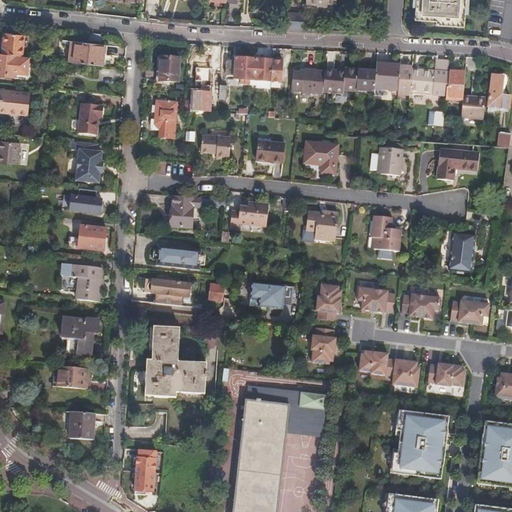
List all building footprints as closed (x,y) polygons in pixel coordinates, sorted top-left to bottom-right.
[(435,26),(466,28),(467,0),(415,0),(414,21),(435,23),(435,26)] [(289,14),(288,28),(303,29),(304,15),(289,14)] [(0,45),(0,53),(19,56),(22,35),(2,33),(0,45)] [(73,62),(102,66),(105,45),(75,41),(73,62)] [(0,62),(18,65),(19,56),(0,53),(0,62)] [(226,84),(284,89),(287,58),(227,55),(226,84)] [(160,81),(179,82),(181,58),(162,57),(160,81)] [(412,70),(411,92),(410,93),(446,96),(448,73),(446,73),(447,60),(436,59),(435,72),(412,70)] [(18,65),(0,62),(0,76),(16,78),(17,70),(18,65)] [(377,63),(376,71),(374,89),(398,91),(400,65),(377,63)] [(412,65),(400,65),(398,91),(411,92),(412,70),(412,65)] [(325,70),(325,72),(323,91),(344,93),(344,90),(357,91),(358,70),(345,68),(345,72),(325,70)] [(304,73),(298,73),(297,92),(302,92),(323,94),(323,91),(325,72),(305,70),(304,73)] [(376,71),(358,70),(357,91),(374,92),(374,89),(376,71)] [(465,72),(448,71),(448,73),(446,96),(446,99),(463,100),(463,97),(465,72)] [(488,107),(509,109),(510,97),(501,96),(503,77),(492,76),(488,107)] [(0,112),(28,116),(31,94),(5,91),(3,100),(0,99),(0,112)] [(194,110),(194,111),(197,111),(211,112),(212,94),(195,92),(194,110)] [(463,100),(462,118),(483,120),(485,99),(463,97),(463,100)] [(159,129),(176,130),(178,103),(160,102),(159,129)] [(79,134),(97,136),(99,118),(102,118),(104,106),(82,104),(79,134)] [(436,114),(435,128),(443,129),(445,115),(436,114)] [(215,159),(229,160),(230,138),(204,136),(203,154),(216,154),(215,159)] [(0,163),(17,166),(20,144),(0,141),(0,163)] [(98,152),(99,144),(74,141),(73,150),(81,151),(78,181),(101,184),(102,174),(103,174),(105,163),(103,163),(104,153),(98,152)] [(256,161),(283,164),(285,144),(258,141),(256,161)] [(322,173),(334,175),(337,146),(307,142),(304,164),(322,165),(322,173)] [(377,174),(400,176),(403,149),(380,147),(377,174)] [(436,180),(452,182),(454,169),(476,172),(478,154),(439,150),(436,180)] [(41,183),(41,176),(29,175),(29,182),(41,183)] [(96,198),(97,191),(80,189),(79,197),(72,196),(70,211),(101,214),(102,211),(104,209),(104,205),(102,202),(103,199),(96,198)] [(217,207),(218,200),(174,196),(172,227),(193,229),(193,222),(197,222),(198,220),(193,219),(195,208),(211,206),(217,207)] [(230,228),(238,229),(238,225),(266,228),(268,206),(247,204),(246,208),(240,207),(239,213),(232,213),(230,228)] [(314,240),(335,242),(338,214),(327,213),(327,215),(308,213),(306,232),(315,233),(314,240)] [(371,238),(372,238),(375,238),(374,249),(399,252),(402,231),(391,230),(393,218),(374,216),(371,238)] [(79,249),(105,251),(107,229),(81,226),(79,249)] [(453,234),(448,270),(470,273),(475,236),(453,234)] [(78,300),(100,302),(102,269),(71,266),(70,278),(79,279),(78,300)] [(158,294),(176,296),(177,280),(159,278),(158,294)] [(317,320),(336,322),(337,314),(339,314),(342,291),(339,291),(339,288),(322,285),(320,297),(318,297),(316,312),(318,312),(317,320)] [(209,300),(223,302),(225,289),(211,287),(209,300)] [(388,292),(360,288),(358,301),(363,302),(361,311),(385,314),(386,312),(393,313),(396,295),(388,294),(388,292)] [(182,297),(176,296),(158,294),(157,307),(180,309),(182,297)] [(440,299),(423,296),(412,295),(412,297),(404,296),(401,314),(409,315),(409,317),(419,318),(433,320),(434,311),(438,311),(439,311),(440,299)] [(453,302),(450,320),(458,321),(458,323),(482,326),(483,317),(488,317),(489,305),(461,301),(461,303),(453,302)] [(66,357),(93,359),(96,321),(65,319),(63,339),(68,340),(66,357)] [(144,396),(175,398),(176,393),(204,395),(205,379),(208,379),(208,374),(205,374),(206,364),(177,362),(179,329),(154,327),(152,361),(146,361),(144,396)] [(334,338),(335,331),(316,328),(315,336),(313,336),(311,351),(313,351),(312,363),(329,365),(330,362),(333,362),(336,339),(334,338)] [(393,377),(392,385),(417,388),(420,368),(417,368),(417,363),(388,359),(388,355),(365,352),(365,355),(361,355),(359,371),(371,373),(371,374),(393,377)] [(438,366),(430,365),(428,383),(436,384),(436,386),(450,387),(450,386),(462,387),(464,371),(461,370),(462,367),(438,364),(438,366)] [(88,390),(89,370),(61,367),(60,376),(59,388),(88,390)] [(511,375),(501,374),(500,379),(497,378),(495,398),(511,400),(511,375)] [(233,511),(277,511),(286,433),(322,437),(325,410),(327,410),(329,396),(304,393),(249,387),(247,401),(245,401),(233,511)] [(401,415),(416,418),(417,414),(398,411),(395,436),(402,436),(402,430),(399,430),(401,415)] [(95,413),(72,412),(71,438),(93,439),(95,413)] [(439,460),(443,460),(446,437),(442,437),(444,421),(428,419),(428,421),(416,419),(416,418),(401,415),(399,430),(402,430),(402,436),(400,450),(399,456),(396,456),(394,470),(409,472),(409,470),(421,471),(421,474),(437,476),(439,460)] [(442,437),(446,437),(448,418),(428,415),(428,419),(444,421),(442,437)] [(486,423),(483,442),(487,442),(489,427),(505,429),(506,425),(486,423)] [(487,442),(483,442),(482,453),(480,465),(484,466),(482,481),(498,483),(498,481),(510,483),(510,485),(511,484),(511,431),(505,431),(505,429),(489,427),(487,442)] [(409,476),(409,472),(394,470),(396,456),(399,456),(400,450),(394,449),(390,473),(409,476)] [(136,491),(153,492),(155,460),(156,451),(139,450),(138,459),(137,459),(135,490),(136,491)] [(440,480),(443,460),(439,460),(437,476),(421,474),(420,477),(440,480)] [(484,466),(480,465),(478,484),(498,487),(498,483),(482,481),(484,466)] [(385,511),(389,511),(391,499),(406,501),(406,497),(388,495),(385,511)] [(432,511),(434,505),(417,503),(417,504),(405,503),(406,501),(391,499),(389,511),(432,511)] [(418,499),(417,503),(434,505),(432,511),(436,511),(438,501),(418,499)]
